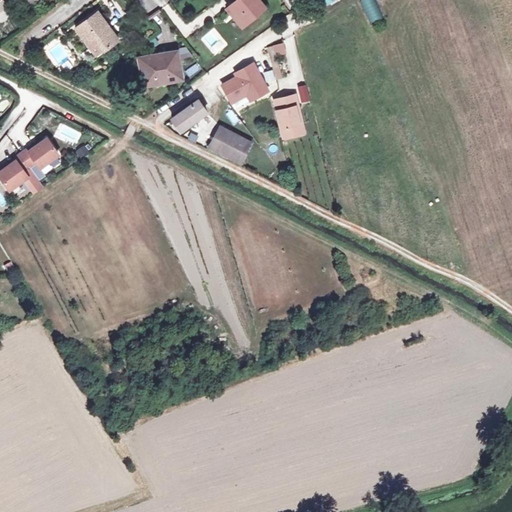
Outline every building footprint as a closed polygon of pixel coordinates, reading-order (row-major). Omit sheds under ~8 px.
[(18,0),(25,9),(36,0),(18,0)] [(237,0),(227,9),(242,27),(261,11),(253,2),(255,0),(237,0)] [(375,0),(362,0),(368,23),(381,20),(375,0)] [(168,3),(160,9),(184,38),(192,31),(168,3)] [(119,40),(98,12),(76,29),(97,56),(119,40)] [(193,53),(186,43),(178,49),(182,62),(193,53)] [(282,43),(266,47),(274,80),(288,76),(284,59),(286,59),(282,43)] [(177,51),(139,57),(142,81),(169,77),(169,82),(182,80),(177,51)] [(247,55),(229,66),(233,73),(232,74),(250,102),(269,90),(247,55)] [(169,77),(142,81),(143,87),(169,82),(169,77)] [(296,95),(283,98),(285,109),(277,112),(281,128),(286,127),(289,137),(302,134),(295,106),(299,105),(296,95)] [(235,112),(249,104),(245,98),(231,106),(235,112)] [(285,109),(283,98),(274,100),(277,112),(285,109)] [(198,101),(171,119),(180,130),(206,113),(198,101)] [(306,133),(299,105),(295,106),(302,134),(306,133)] [(253,143),(220,126),(208,149),(241,165),(253,143)] [(286,127),(281,128),(284,139),(289,137),(286,127)] [(185,137),(194,140),(196,133),(187,130),(185,137)] [(36,147),(22,156),(31,169),(38,164),(42,170),(60,157),(49,141),(42,145),(37,149),(36,147)] [(87,147),(79,152),(84,159),(91,153),(87,147)] [(31,169),(22,156),(10,165),(11,168),(6,171),(0,175),(0,176),(11,192),(26,181),(37,195),(46,189),(31,169)]
